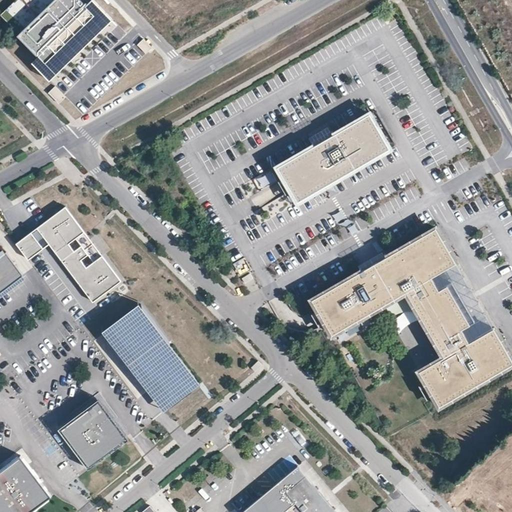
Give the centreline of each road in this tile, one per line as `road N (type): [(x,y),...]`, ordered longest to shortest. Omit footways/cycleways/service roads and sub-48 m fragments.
road 1 (residential): [(69,144),(285,365)]
road 2 (residential): [(285,365),(113,511)]
road 3 (residential): [(285,365),(426,511)]
road 4 (residential): [(322,0),(193,73)]
road 5 (tertiary): [(439,0),(511,128)]
road 6 (residential): [(193,73),(69,144)]
